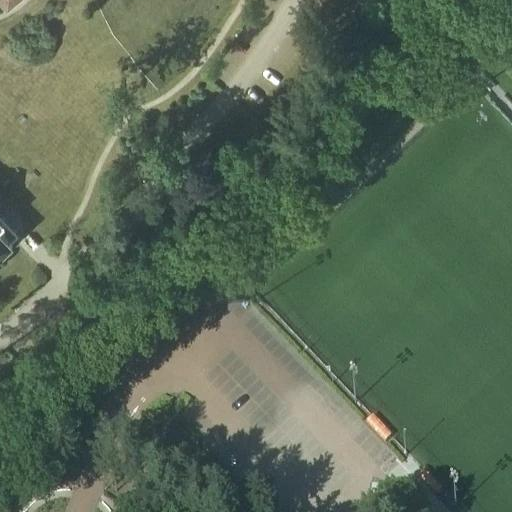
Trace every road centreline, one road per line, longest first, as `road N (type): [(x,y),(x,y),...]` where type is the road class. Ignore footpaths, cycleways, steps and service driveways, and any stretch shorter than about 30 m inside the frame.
road 1 (unknown): [(457,0),(106,323)]
road 2 (unknown): [(106,323),(65,279),(128,228),(297,0)]
road 3 (unknown): [(179,383),(207,342),(236,345),(346,457),(355,496),(337,511)]
road 4 (unknown): [(309,511),(194,392)]
road 5 (unknown): [(106,323),(0,423)]
